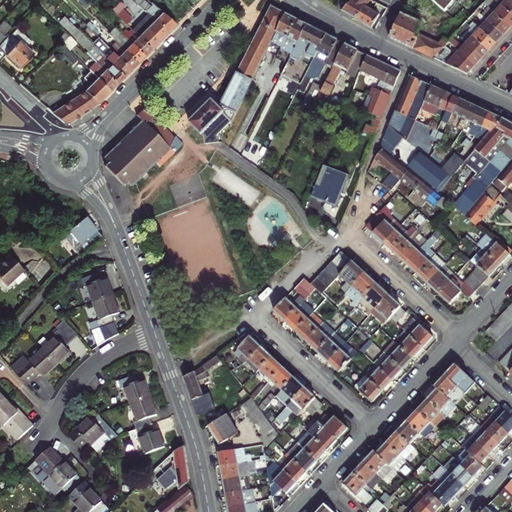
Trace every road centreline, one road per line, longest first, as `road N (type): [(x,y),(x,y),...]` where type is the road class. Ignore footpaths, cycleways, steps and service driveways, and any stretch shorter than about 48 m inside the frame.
road 1 (tertiary): [(465,85),(300,0)]
road 2 (residential): [(33,450),(87,367),(154,333)]
road 3 (residential): [(252,316),(373,427)]
road 4 (tertiary): [(114,109),(225,0)]
road 5 (residential): [(349,235),(457,337)]
road 6 (tertiary): [(208,511),(168,369)]
road 7 (residential): [(349,235),(252,316)]
